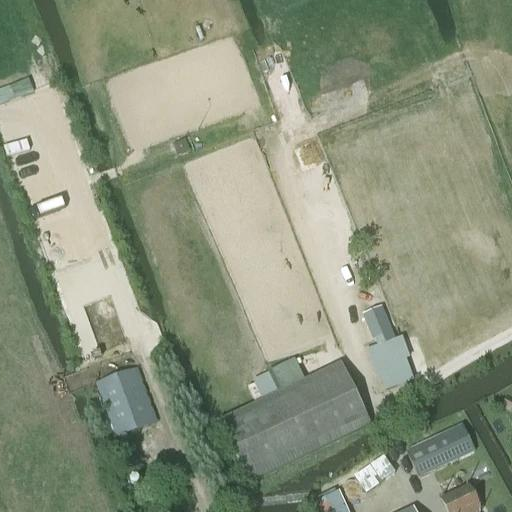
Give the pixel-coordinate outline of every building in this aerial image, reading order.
[(89,259),(60,181),(37,189),(66,267),(89,259)] [(371,342),(391,334),(381,309),(361,317),(371,342)] [(340,366),(307,381),(217,424),(247,486),(336,443),(370,428),(340,366)] [(118,438),(152,426),(132,372),(98,385),(118,438)] [(511,401),(506,398),(501,407),(509,412),(511,405),(511,401)] [(418,480),(473,454),(461,427),(405,453),(418,480)] [(395,475),(385,460),(355,481),(365,496),(395,475)] [(479,511),(468,488),(439,501),(443,511),(479,511)] [(311,511),(345,511),(337,494),(309,507),(311,511)]
